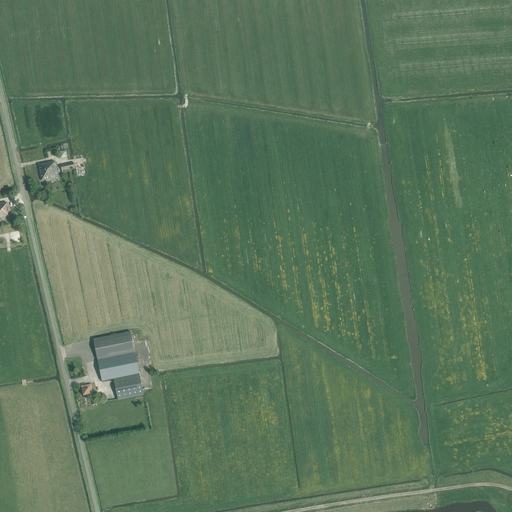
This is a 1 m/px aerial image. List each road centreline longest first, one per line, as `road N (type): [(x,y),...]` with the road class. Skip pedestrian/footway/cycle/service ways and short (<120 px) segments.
road 1 (unclassified): [(96,511),(0,91)]
road 2 (track): [(431,490),(291,511)]
